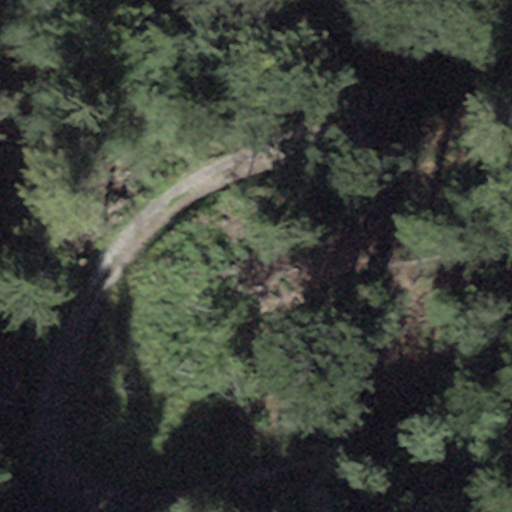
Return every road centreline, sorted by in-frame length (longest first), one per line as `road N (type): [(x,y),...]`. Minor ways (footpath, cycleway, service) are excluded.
road 1 (track): [(31,511),(34,445),(83,300),(170,201),(366,128),(491,0)]
road 2 (track): [(200,511),(411,435),(511,372)]
